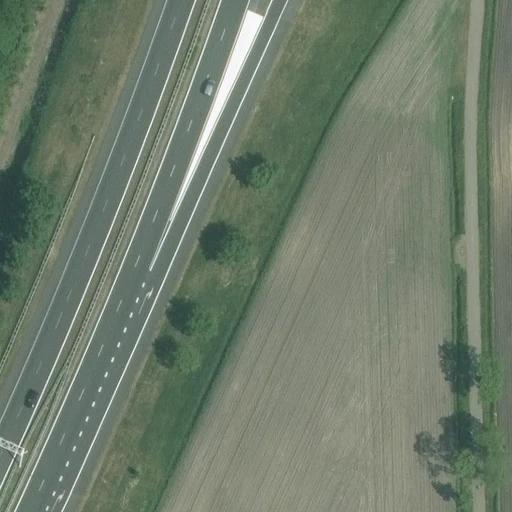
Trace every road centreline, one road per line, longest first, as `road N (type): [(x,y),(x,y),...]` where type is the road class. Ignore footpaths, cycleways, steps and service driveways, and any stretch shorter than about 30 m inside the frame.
road 1 (unclassified): [(478,511),(471,256),(477,0)]
road 2 (motorway): [(182,0),(82,272),(0,464)]
road 3 (motorway): [(134,272),(279,0)]
road 4 (motorway): [(134,272),(237,0)]
road 5 (motorway): [(31,511),(134,272)]
